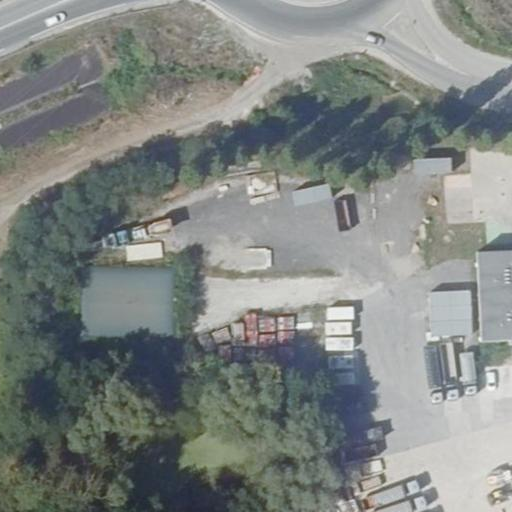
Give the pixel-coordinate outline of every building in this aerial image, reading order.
[(444,187),(444,212),(470,212),(469,187),(444,187)] [(511,241),(469,245),(481,384),(511,382),(511,241)] [(237,245),(238,272),(271,271),(270,244),(237,245)] [(204,254),(206,268),(237,265),(236,251),(204,254)] [(330,257),(283,259),(283,269),(330,266),(330,257)] [(175,336),(176,267),(80,266),(79,335),(175,336)] [(295,331),(294,315),(254,318),(255,334),(295,331)] [(360,358),(360,347),(326,345),(326,357),(360,358)]
